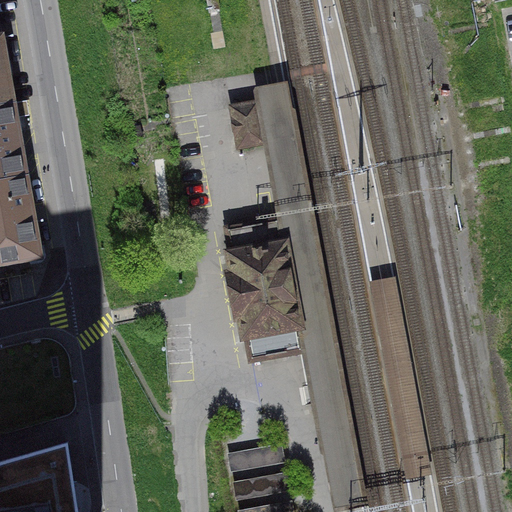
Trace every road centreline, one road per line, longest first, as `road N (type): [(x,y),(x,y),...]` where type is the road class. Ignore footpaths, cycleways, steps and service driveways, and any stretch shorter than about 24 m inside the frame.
road 1 (tertiary): [(39,0),(89,306)]
road 2 (tertiary): [(89,306),(122,511)]
